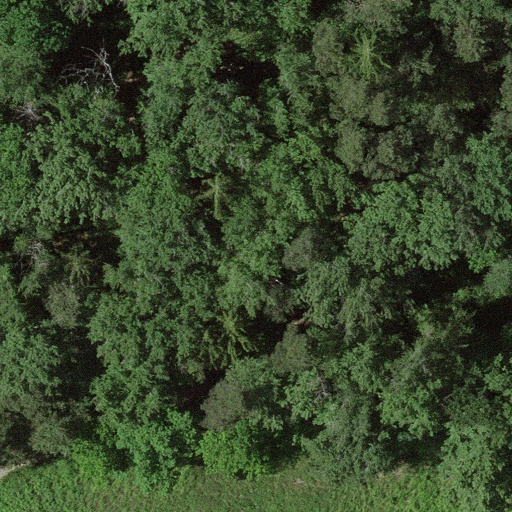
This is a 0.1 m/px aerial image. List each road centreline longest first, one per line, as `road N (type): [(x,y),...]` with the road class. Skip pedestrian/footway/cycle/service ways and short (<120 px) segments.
road 1 (track): [(247,340),(511,185)]
road 2 (track): [(0,474),(181,392),(247,340)]
